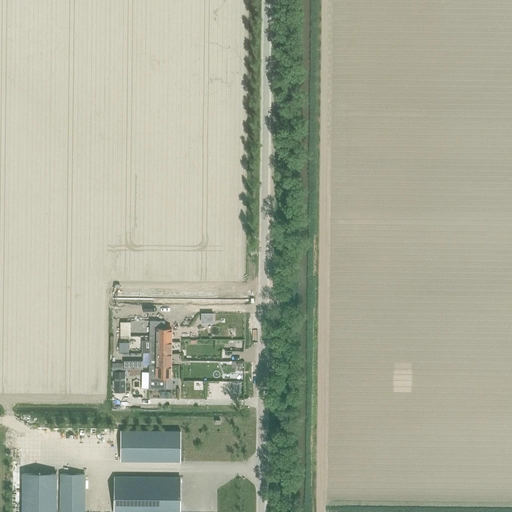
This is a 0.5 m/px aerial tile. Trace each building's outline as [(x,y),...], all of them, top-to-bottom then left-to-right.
[(120,323),(120,337),(130,337),(130,323),(120,323)] [(171,341),(171,329),(156,329),(156,335),(149,336),(149,341),(171,341)] [(124,352),(134,352),(133,338),(124,339),(124,352)] [(171,354),(171,341),(149,341),(149,354),(171,354)] [(124,355),(124,363),(134,362),(134,354),(124,355)] [(170,366),(171,354),(149,354),(148,366),(170,366)] [(170,366),(148,366),(148,389),(166,389),(166,378),(170,379),(170,366)] [(114,372),(114,392),(125,392),(125,391),(129,391),(129,381),(125,381),(125,372),(114,372)] [(180,462),(180,430),(120,429),(120,462),(180,462)] [(22,473),(21,511),(55,511),(56,474),(22,473)] [(60,474),(59,511),(83,511),(84,474),(60,474)] [(179,511),(180,478),(114,477),(114,511),(179,511)]
